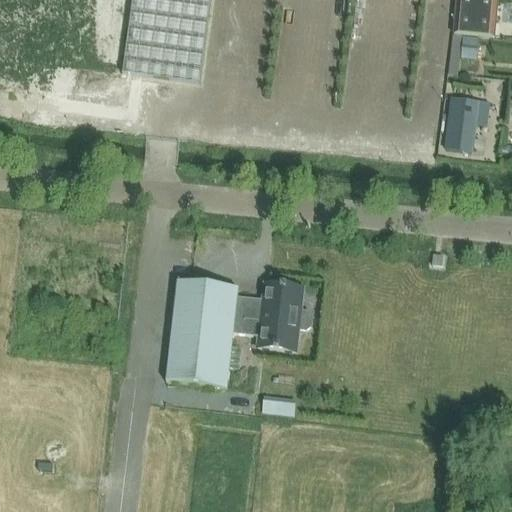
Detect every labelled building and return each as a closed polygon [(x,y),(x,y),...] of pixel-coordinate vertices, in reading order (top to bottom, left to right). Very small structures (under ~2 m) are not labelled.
[(132,0),(123,75),(200,85),(200,83),(202,83),(213,0),(132,0)] [(498,0),(457,0),(455,36),(495,40),(498,0)] [(452,36),(448,77),(457,78),(462,37),(452,36)] [(462,41),(461,59),(476,60),(478,43),(462,41)] [(452,100),(446,153),(475,156),(478,128),(480,103),(452,100)] [(432,268),(442,269),(443,259),(433,258),(432,268)] [(177,284),(166,385),(227,392),(234,337),(259,339),(257,351),(296,355),(298,332),(306,333),(311,330),(312,319),(308,314),(300,313),(303,291),(269,287),(265,286),(263,302),(262,315),(236,313),(237,300),(238,291),(191,286),(177,284)] [(262,416),(275,417),(277,401),(264,400),(262,416)]
